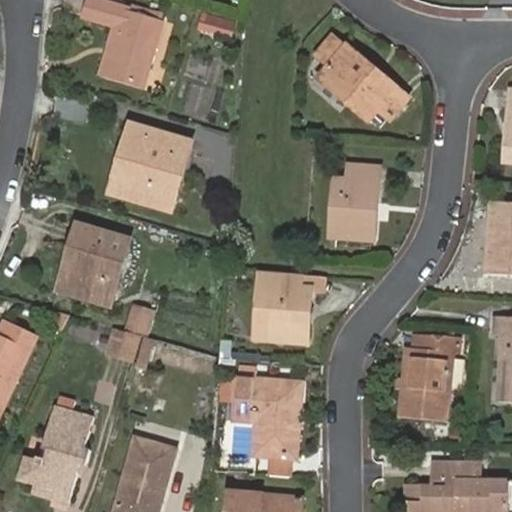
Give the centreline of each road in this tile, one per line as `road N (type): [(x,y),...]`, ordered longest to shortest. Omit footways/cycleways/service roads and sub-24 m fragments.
road 1 (residential): [(457,44),(448,210),(363,328),(349,361),(346,511)]
road 2 (residential): [(0,197),(22,53),(19,0)]
